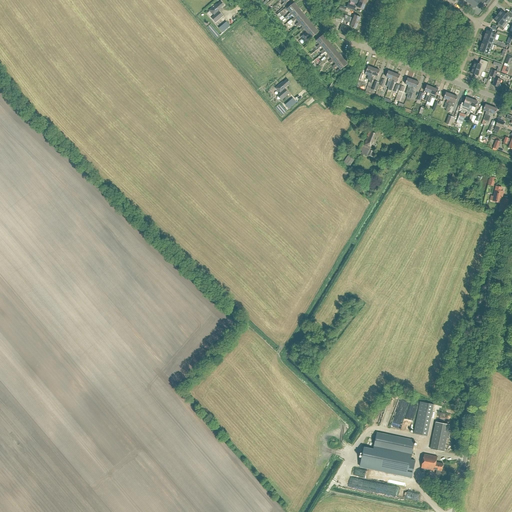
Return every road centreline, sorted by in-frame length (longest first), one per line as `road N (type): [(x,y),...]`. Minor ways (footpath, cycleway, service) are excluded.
road 1 (unclassified): [(454,511),(511,230)]
road 2 (residential): [(235,0),(326,107)]
road 3 (track): [(488,161),(372,111)]
